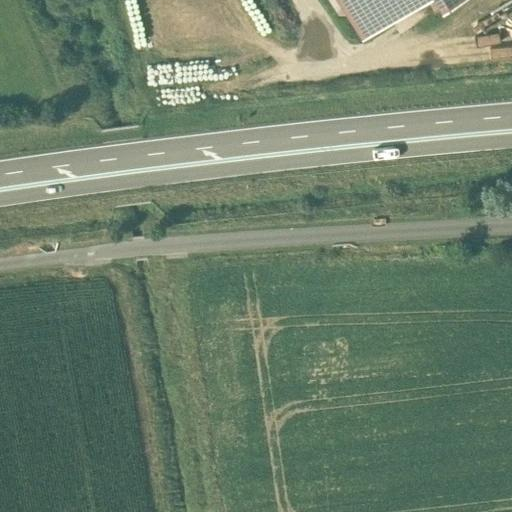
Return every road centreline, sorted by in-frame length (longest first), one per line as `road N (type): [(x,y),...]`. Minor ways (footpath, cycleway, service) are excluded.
road 1 (trunk): [(0,201),(511,142)]
road 2 (trunk): [(511,117),(0,173)]
road 3 (unclassified): [(511,222),(128,247),(0,266)]
